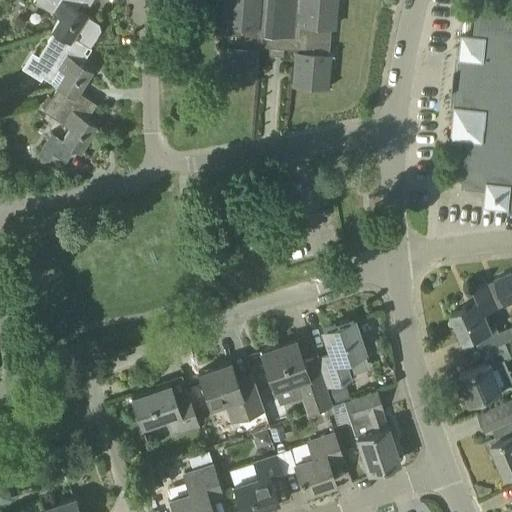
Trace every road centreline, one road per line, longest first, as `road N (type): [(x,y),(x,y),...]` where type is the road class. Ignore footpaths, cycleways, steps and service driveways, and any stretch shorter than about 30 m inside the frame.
road 1 (residential): [(128,511),(84,394),(93,367),(390,257)]
road 2 (residential): [(148,172),(391,134)]
road 3 (residential): [(433,475),(390,257)]
road 4 (residential): [(148,172),(144,0)]
road 5 (residential): [(0,205),(148,172)]
road 6 (residential): [(391,134),(416,0)]
road 7 (residential): [(390,257),(391,134)]
road 8 (residential): [(390,257),(511,248)]
